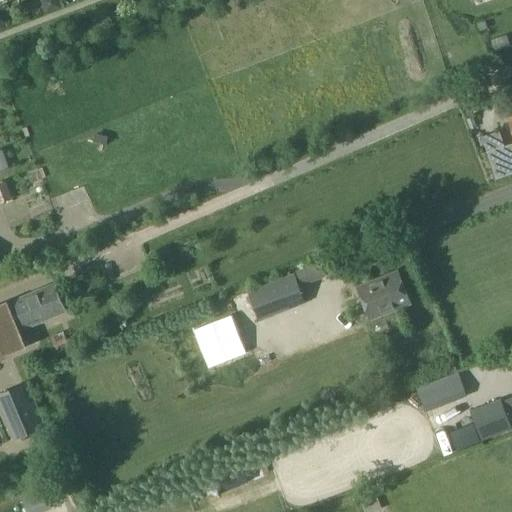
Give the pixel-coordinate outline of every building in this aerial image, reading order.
[(487,28),(485,20),(476,23),(479,31),(487,28)] [(494,132),(482,137),(487,151),(504,145),(499,131),(494,132)] [(511,148),(488,156),(496,178),(511,172),(511,148)] [(2,161),(0,161),(0,182),(8,180),(2,161)] [(411,304),(398,271),(358,287),(371,320),(411,304)] [(260,319),(305,301),(294,274),(249,292),(260,319)] [(7,303),(0,305),(0,356),(25,346),(17,328),(25,325),(26,328),(66,311),(55,283),(15,300),(16,303),(8,306),(7,303)] [(262,332),(286,320),(283,312),(258,323),(262,332)] [(64,331),(51,337),(58,352),(70,347),(64,331)] [(461,380),(420,396),(426,410),(466,395),(461,380)] [(1,393),(19,437),(45,426),(27,383),(1,393)] [(482,439),(511,428),(501,399),(471,411),(482,439)] [(452,435),(457,449),(478,441),(473,427),(452,435)]
